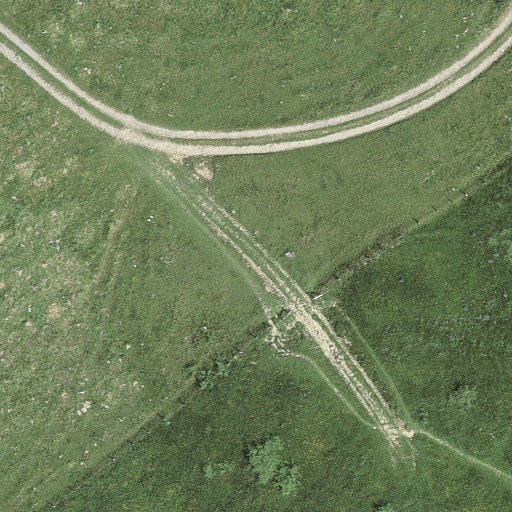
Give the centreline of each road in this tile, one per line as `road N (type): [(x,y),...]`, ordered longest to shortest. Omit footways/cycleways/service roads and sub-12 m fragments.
road 1 (track): [(432,511),(405,437),(308,294),(147,140)]
road 2 (track): [(511,32),(495,54),(344,127),(257,144),(147,140)]
road 3 (track): [(147,140),(0,39)]
